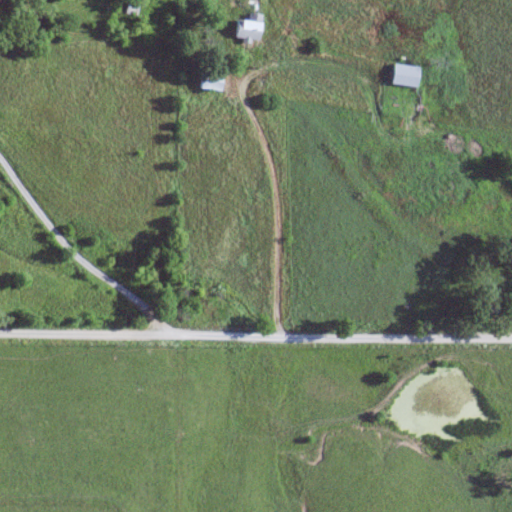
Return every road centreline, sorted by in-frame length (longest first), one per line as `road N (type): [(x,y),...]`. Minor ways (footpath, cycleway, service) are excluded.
road 1 (residential): [(511,337),(0,331)]
road 2 (residential): [(276,336),(271,176),(238,88)]
